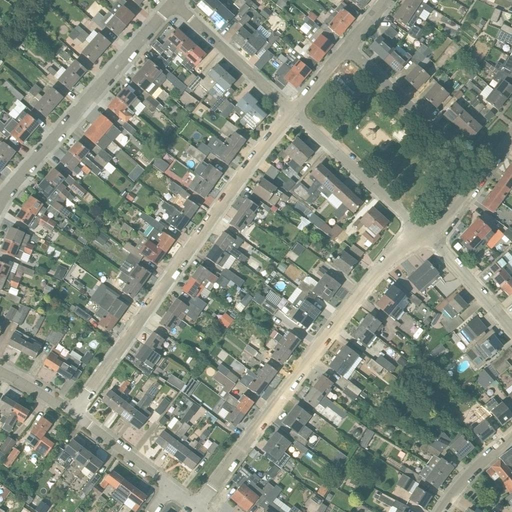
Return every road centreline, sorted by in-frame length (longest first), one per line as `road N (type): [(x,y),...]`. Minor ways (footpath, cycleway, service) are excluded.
road 1 (residential): [(73,412),(292,111)]
road 2 (residential): [(195,508),(373,273),(423,233)]
road 3 (residential): [(0,204),(173,3)]
road 4 (residential): [(483,174),(347,47)]
road 5 (residential): [(423,233),(292,111)]
road 6 (residential): [(292,111),(173,3)]
road 7 (residential): [(511,332),(423,233)]
road 8 (residential): [(168,486),(73,412)]
